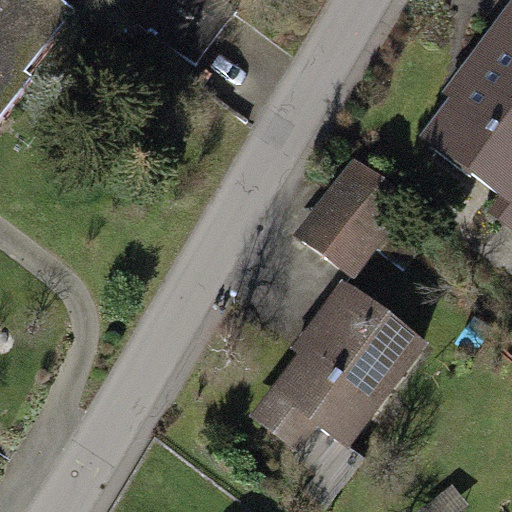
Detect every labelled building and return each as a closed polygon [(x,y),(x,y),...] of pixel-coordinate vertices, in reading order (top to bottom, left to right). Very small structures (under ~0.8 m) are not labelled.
[(86,20),(61,0),(0,0),(0,139),(9,147),(55,91),(39,78),(86,20)] [(248,16),(223,0),(169,0),(150,28),(213,69),(248,16)] [(511,39),(467,102),(475,107),(448,145),(511,190),(511,39)] [(407,233),(342,189),(308,240),(373,283),(407,233)] [(445,349),(357,289),(309,360),(321,368),(285,420),(325,447),(344,421),(379,445),(445,349)]
